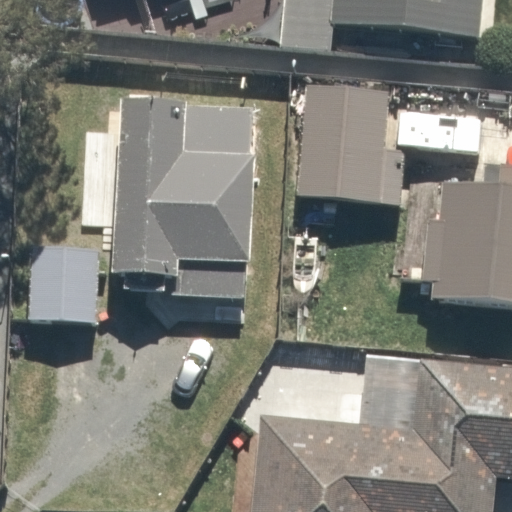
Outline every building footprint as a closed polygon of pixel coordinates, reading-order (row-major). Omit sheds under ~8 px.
[(470,0),(326,0),(325,22),(467,35),(470,0)] [(385,83),(299,79),(293,193),(380,197),(385,83)] [(163,307),(256,311),(263,101),(109,95),(102,285),(164,288),(163,307)] [(511,179),(432,175),(424,316),(511,320),(511,179)] [(103,239),(27,234),(22,322),(97,326),(103,239)] [(363,432),(262,422),(253,511),(497,511),(500,488),(511,489),(511,376),(370,363),(363,432)]
